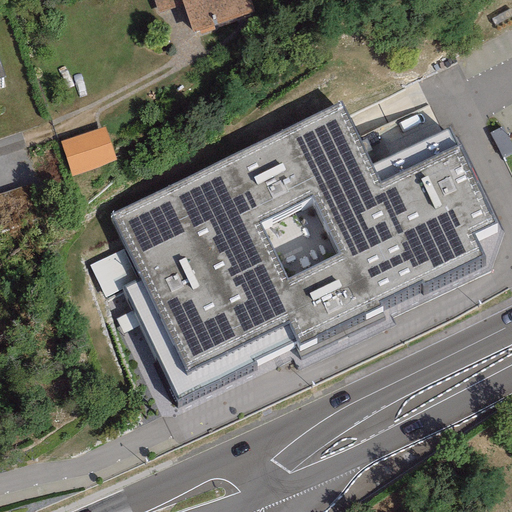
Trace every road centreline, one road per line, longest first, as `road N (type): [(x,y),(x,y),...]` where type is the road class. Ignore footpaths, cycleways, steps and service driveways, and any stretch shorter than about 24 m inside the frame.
road 1 (primary): [(511,328),(108,511)]
road 2 (primary): [(214,511),(360,453),(511,373)]
